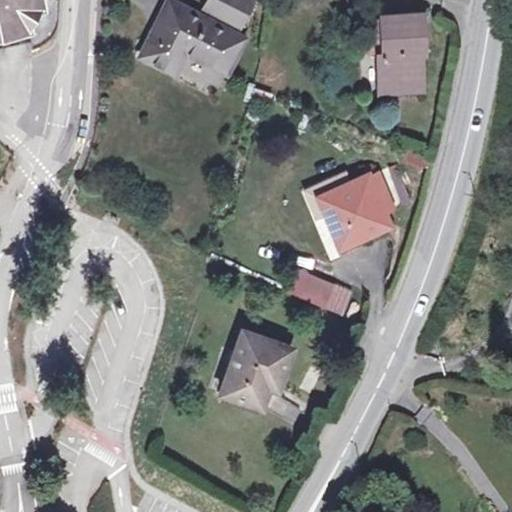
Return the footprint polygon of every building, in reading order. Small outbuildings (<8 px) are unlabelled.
[(40,9),(37,0),(0,0),(0,34),(28,28),(40,9)] [(205,0),(240,13),(244,0),(205,0)] [(244,28),(164,2),(144,60),(177,73),(187,48),(231,62),(244,28)] [(375,46),(383,46),(388,46),(387,10),(374,10),(375,46)] [(424,10),(387,10),(388,46),(383,46),(384,81),(424,80),(422,46),(425,46),(424,10)] [(375,171),(338,187),(323,194),(328,207),(345,245),(397,221),(375,171)] [(321,209),(328,207),(323,194),(338,187),(335,179),(312,189),(321,209)] [(330,279),(317,274),(308,293),(321,299),(330,279)] [(330,279),(321,299),(347,310),(355,291),(330,279)] [(297,346),(249,327),(225,387),(265,403),(274,381),(281,384),(297,346)]
